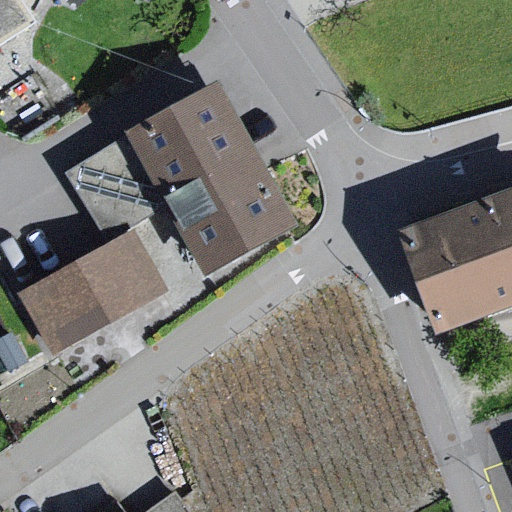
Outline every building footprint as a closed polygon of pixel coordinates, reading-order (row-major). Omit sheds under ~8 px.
[(5,0),(0,0),(0,47),(27,31),(5,0)] [(114,139),(191,277),(290,229),(206,82),(114,139)] [(511,302),(511,196),(399,232),(428,337),(511,302)] [(131,238),(12,298),(38,362),(163,305),(131,238)] [(183,511),(176,502),(159,511),(183,511)]
